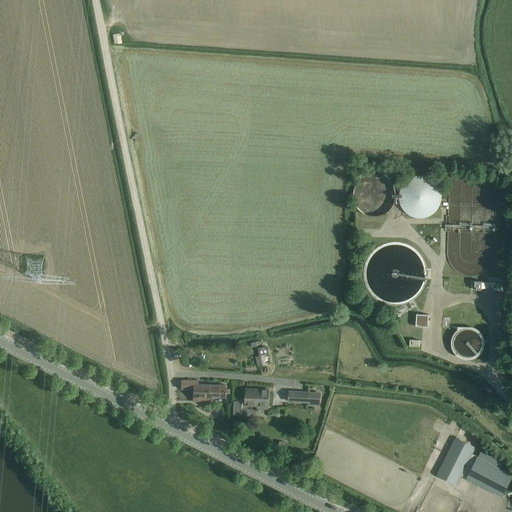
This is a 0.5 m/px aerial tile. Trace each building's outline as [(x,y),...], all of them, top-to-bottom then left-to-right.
[(417,314),(416,327),(423,327),(428,328),(429,315),(417,314)] [(442,328),(450,329),(450,325),(460,325),(460,315),(443,315),(442,328)] [(265,361),(275,360),(274,351),(264,352),(265,361)] [(193,401),(209,401),(209,397),(225,397),(225,391),(225,385),(197,385),(198,381),(181,381),(181,389),(193,389),(193,401)] [(269,390),(246,389),(245,405),(257,405),(257,408),(268,408),(269,390)] [(289,391),(288,401),(317,403),(317,393),(289,391)] [(456,437),(451,446),(436,475),(456,485),(475,447),(456,437)] [(480,451),(477,457),(466,478),(502,497),(511,477),(511,474),(499,468),(502,463),(480,451)]
